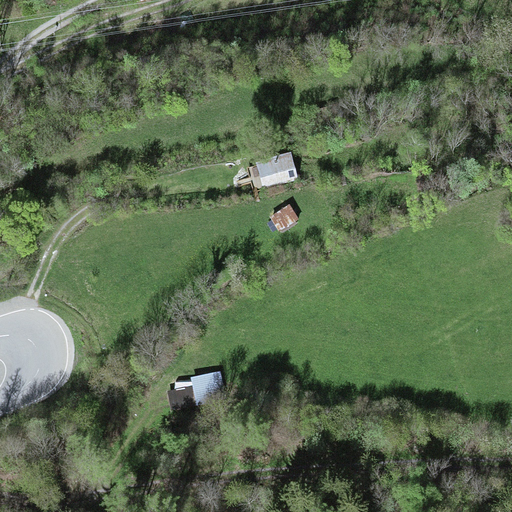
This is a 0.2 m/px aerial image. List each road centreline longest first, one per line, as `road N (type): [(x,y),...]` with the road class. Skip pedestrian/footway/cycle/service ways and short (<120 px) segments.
road 1 (track): [(0,84),(48,51),(185,0)]
road 2 (track): [(116,0),(0,62)]
